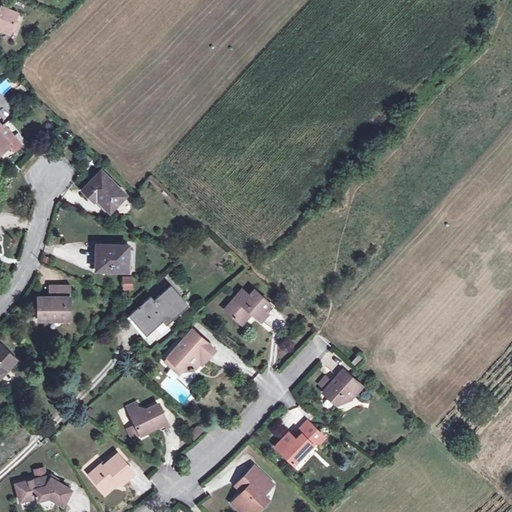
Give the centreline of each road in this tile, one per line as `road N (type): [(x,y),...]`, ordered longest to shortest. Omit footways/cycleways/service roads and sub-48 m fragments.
road 1 (residential): [(148,511),(322,339)]
road 2 (residential): [(46,174),(31,258),(0,307)]
